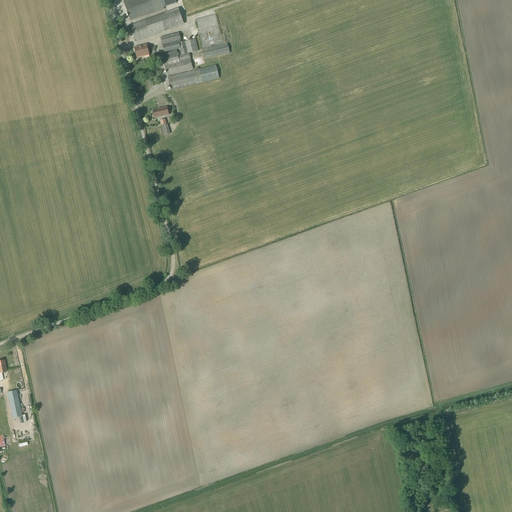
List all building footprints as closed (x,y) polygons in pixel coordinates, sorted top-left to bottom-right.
[(130,21),(156,12),(164,9),(163,7),(176,3),(174,0),(123,0),(130,21)] [(171,29),(183,25),(177,8),(165,13),(130,25),(136,42),(155,35),(171,29)] [(162,45),(181,41),(179,33),(160,37),(162,45)] [(198,51),(195,39),(179,43),(179,41),(162,45),(164,52),(180,49),(181,53),(179,53),(178,53),(177,53),(177,50),(162,54),(167,76),(193,70),(190,60),(191,59),(189,53),(198,51)] [(204,59),(230,53),(227,43),(202,49),(204,59)] [(137,58),(149,55),(147,45),(134,48),(137,58)] [(219,78),(216,65),(199,69),(199,68),(195,68),(196,70),(168,77),(171,90),(219,78)] [(169,115),(167,107),(161,108),(157,109),(152,111),(154,118),(169,115)] [(164,136),(170,135),(167,124),(161,126),(164,136)] [(16,391),(7,392),(12,418),(12,419),(22,417),(22,416),(16,391)]
